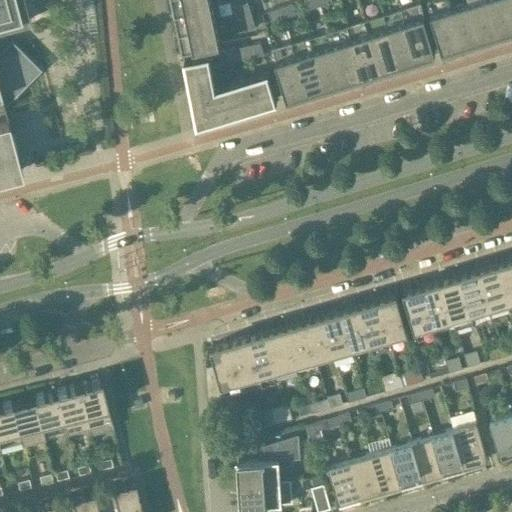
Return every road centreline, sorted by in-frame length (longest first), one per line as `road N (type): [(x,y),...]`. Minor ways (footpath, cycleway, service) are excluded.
road 1 (residential): [(511,74),(218,164),(177,231)]
road 2 (tertiary): [(511,135),(227,223),(177,231)]
road 3 (residential): [(195,263),(259,299),(511,226)]
road 4 (tertiary): [(195,263),(511,159)]
road 5 (residential): [(0,372),(64,355),(80,294)]
road 6 (tertiary): [(80,294),(139,286),(195,263)]
